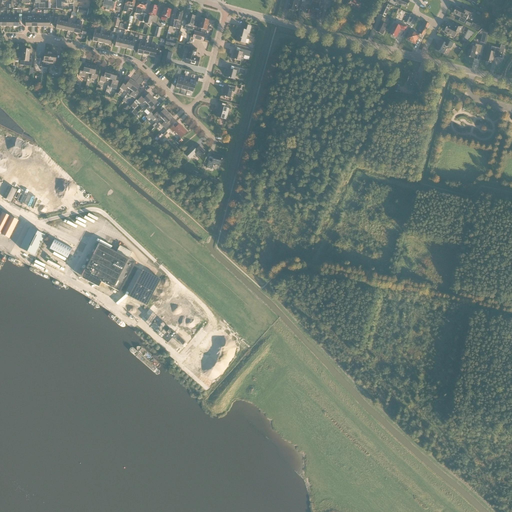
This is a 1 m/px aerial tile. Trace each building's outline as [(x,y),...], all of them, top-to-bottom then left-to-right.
[(35,0),(35,3),(39,3),(39,8),(45,8),(45,3),(40,3),(40,0),(35,0)] [(73,3),(73,12),(77,13),(77,1),(73,1),(73,0),(56,0),(56,9),(63,10),(63,6),(63,4),(67,4),(67,1),(69,1),(69,3),(73,3)] [(116,2),(108,0),(103,0),(101,8),(106,9),(106,10),(110,11),(110,10),(119,12),(120,8),(115,7),(116,2)] [(127,12),(128,9),(133,10),(135,1),(132,0),(126,0),(123,11),(127,12)] [(300,1),(300,0),(290,0),(288,9),(296,11),(298,1),(300,1)] [(306,11),(306,13),(307,14),(309,15),(309,14),(311,15),(311,14),(313,15),(315,8),(316,7),(316,6),(316,5),(317,2),(316,2),(316,0),(312,0),(313,0),(312,1),(311,5),(313,5),(313,7),(308,6),(307,11),(306,11)] [(316,0),(316,2),(317,2),(316,5),(316,6),(316,7),(315,8),(313,15),(315,15),(315,16),(316,16),(317,16),(317,17),(319,17),(320,17),(321,15),(320,14),(322,10),(319,9),(321,1),(322,1),(322,0),(316,0)] [(348,0),(347,4),(359,10),(362,3),(360,3),(361,0),(348,0)] [(143,14),(143,11),(145,11),(147,4),(142,2),(138,1),(136,9),(135,13),(141,15),(142,15),(143,14)] [(380,15),(385,17),(391,6),(385,4),(380,15)] [(151,7),(149,7),(147,16),(146,16),(145,23),(150,25),(152,17),(151,16),(151,15),(155,16),(157,8),(155,8),(156,6),(151,5),(151,7)] [(88,9),(79,7),(78,13),(87,15),(88,9)] [(465,11),(457,7),(453,14),(460,17),(459,21),(465,24),(469,16),(471,16),(473,11),(466,8),(465,11)] [(170,10),(164,8),(163,12),(162,12),(161,16),(162,16),(161,19),(166,21),(166,17),(168,18),(170,10)] [(172,27),(176,28),(178,21),(180,21),(182,14),(181,12),(180,12),(179,13),(176,12),(174,19),(175,20),(172,27)] [(25,26),(31,26),(31,18),(31,16),(27,16),(27,14),(23,14),(23,20),(25,21),(25,26)] [(47,18),(43,17),(43,26),(50,26),(50,22),(53,22),(53,16),(50,16),(50,14),(48,14),(47,18)] [(187,20),(185,25),(184,28),(192,30),(193,27),(192,27),(194,20),(195,16),(189,14),(188,20),(187,20)] [(61,28),(63,21),(60,20),(61,16),(58,15),(58,16),(55,16),(54,22),(56,23),(55,27),(61,28)] [(61,28),(67,30),(70,18),(68,17),(67,22),(63,21),(61,28)] [(121,19),(114,17),(112,26),(118,28),(121,19)] [(205,20),(200,18),(198,28),(201,29),(200,31),(205,33),(209,21),(208,20),(207,19),(206,19),(205,20)] [(388,25),(384,23),(386,19),(383,18),(376,31),(383,35),(388,25)] [(79,24),(75,23),(73,31),(79,32),(82,20),(80,20),(79,24)] [(120,24),(119,28),(125,30),(130,31),(132,22),(127,21),(126,25),(120,24)] [(395,24),(390,34),(392,35),(391,36),(392,37),(393,38),(395,37),(395,36),(397,37),(401,29),(405,31),(407,26),(400,23),(399,25),(395,24)] [(460,32),(463,27),(456,23),(454,28),(448,25),(445,31),(455,36),(457,31),(460,32)] [(250,31),(251,26),(244,24),(243,30),(239,28),(237,33),(236,37),(235,41),(236,41),(237,41),(245,43),(245,42),(248,43),(249,39),(246,39),(246,38),(248,33),(249,34),(250,31)] [(205,34),(194,31),(192,38),(203,41),(205,34)] [(417,41),(420,35),(411,31),(407,39),(413,42),(412,43),(416,44),(417,41)] [(110,36),(106,35),(104,43),(110,44),(113,32),(111,32),(110,36)] [(133,41),(129,40),(127,48),(133,49),(136,38),(134,37),(133,41)] [(145,46),(141,45),(142,41),(140,40),(139,43),(138,43),(137,47),(139,47),(137,52),(144,53),(145,46)] [(436,50),(443,53),(447,47),(451,49),(453,43),(447,40),(445,43),(440,40),(439,44),(436,50)] [(151,47),(149,55),(156,56),(158,44),(156,44),(155,48),(151,47)] [(467,56),(474,58),(476,52),(480,53),(482,46),(476,44),(475,47),(469,46),(467,56)] [(500,49),(492,46),(491,51),(488,51),(485,61),(492,63),(495,54),(499,55),(500,52),(504,53),(505,46),(501,45),(500,49)] [(185,62),(197,66),(199,58),(195,57),(197,49),(190,47),(188,55),(187,55),(185,62)] [(20,60),(21,60),(20,63),(25,64),(25,66),(31,66),(32,59),(29,59),(30,50),(22,48),(20,60)] [(244,55),(250,57),(251,52),(240,49),(239,52),(233,50),(231,59),(240,61),(242,55),(244,55)] [(164,51),(162,61),(163,61),(169,63),(171,58),(172,53),(164,51)] [(46,62),(49,63),(50,52),(45,52),(44,57),(40,57),(39,67),(45,68),(46,62)] [(56,53),(50,52),(49,63),(53,63),(52,68),(58,69),(59,61),(55,61),(56,53)] [(86,73),(89,74),(91,65),(85,64),(83,71),(80,70),(79,76),(85,77),(86,73)] [(97,66),(91,65),(89,74),(92,74),(91,79),(97,80),(98,74),(95,73),(97,66)] [(236,73),(238,74),(245,75),(246,70),(234,67),(233,70),(228,68),(225,77),(234,79),(236,73)] [(106,78),(109,79),(112,71),(106,69),(104,76),(101,75),(99,81),(105,83),(106,78)] [(118,72),(112,71),(109,79),(112,80),(111,84),(110,88),(116,89),(117,86),(118,80),(116,79),(118,72)] [(410,73),(409,78),(408,80),(407,85),(409,85),(408,89),(415,91),(414,93),(413,95),(418,97),(420,88),(417,87),(420,76),(415,75),(415,74),(414,73),(412,72),(411,73),(410,73)] [(175,88),(181,89),(183,81),(179,80),(180,76),(178,76),(175,88)] [(127,88),(130,90),(135,82),(130,79),(126,85),(123,83),(120,88),(125,91),(127,88)] [(189,83),(187,91),(193,92),(195,85),(196,82),(196,80),(194,80),(193,84),(189,83)] [(135,82),(130,90),(132,91),(130,95),(135,99),(138,94),(136,92),(140,86),(135,82)] [(234,92),(236,87),(230,86),(229,89),(224,87),(221,96),(230,98),(232,92),(234,92)] [(147,104),(153,98),(149,93),(144,98),(142,96),(138,100),(137,101),(138,101),(142,105),(145,102),(147,104)] [(157,102),(153,98),(147,104),(149,106),(146,109),(150,113),(146,116),(145,117),(147,119),(152,114),(151,113),(155,109),(152,107),(157,102)] [(226,119),(229,109),(230,106),(219,103),(218,106),(219,106),(216,117),(226,119)] [(0,125),(32,142),(33,139),(23,133),(24,131),(1,109),(0,107),(0,125)] [(153,115),(152,114),(147,119),(148,120),(150,118),(153,121),(155,118),(157,120),(160,117),(162,119),(169,113),(164,109),(159,114),(157,112),(153,115)] [(173,117),(169,113),(162,119),(165,122),(161,125),(166,129),(170,125),(168,122),(173,117)] [(174,131),(181,138),(187,132),(179,124),(177,126),(175,124),(170,129),(173,132),(174,131)] [(156,142),(159,139),(162,135),(160,133),(154,139),(156,142)] [(184,157),(188,161),(195,154),(200,158),(206,152),(200,145),(196,149),(194,147),(184,157)] [(220,165),(221,162),(222,156),(214,154),(212,159),(209,158),(207,168),(212,169),(213,163),(220,165)] [(17,190),(9,187),(3,198),(11,202),(17,190)] [(18,220),(2,212),(0,216),(0,233),(9,238),(18,220)] [(46,235),(31,228),(21,248),(36,255),(46,235)] [(55,239),(50,249),(67,258),(73,248),(55,239)] [(87,266),(83,273),(81,277),(98,287),(99,286),(101,282),(118,291),(122,293),(136,267),(131,265),(133,261),(128,259),(132,252),(120,246),(116,252),(99,243),(88,263),(86,262),(85,265),(87,266)] [(143,270),(129,297),(147,306),(160,279),(143,270)] [(186,342),(179,337),(170,329),(162,339),(167,344),(173,337),(176,340),(182,345),(186,342)]
